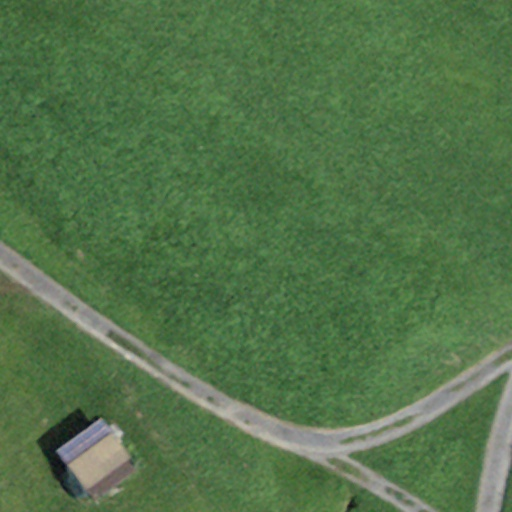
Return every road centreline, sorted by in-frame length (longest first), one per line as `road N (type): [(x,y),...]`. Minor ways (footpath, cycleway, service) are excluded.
road 1 (track): [(511,350),(406,419),(308,441),(271,431),(181,382),(0,257)]
road 2 (track): [(421,511),(271,431)]
